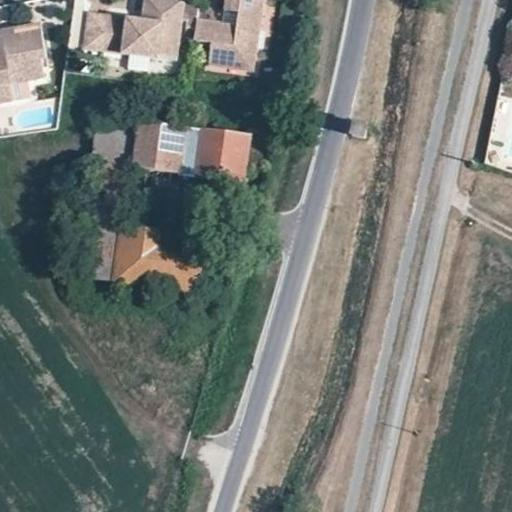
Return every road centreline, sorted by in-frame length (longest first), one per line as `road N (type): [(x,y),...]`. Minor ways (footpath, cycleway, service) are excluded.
road 1 (residential): [(376,511),(495,0)]
road 2 (residential): [(369,0),(278,349)]
road 3 (unclassified): [(278,349),(222,511)]
